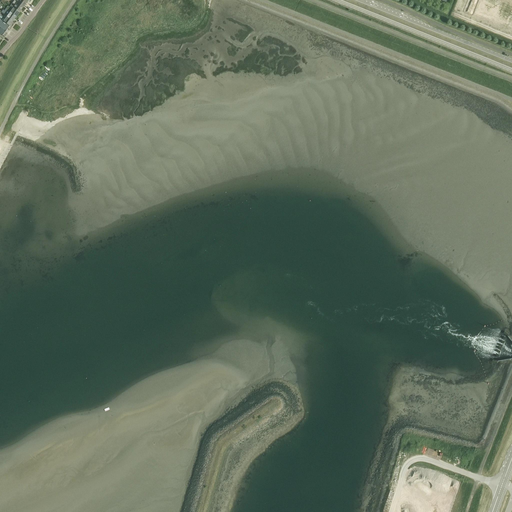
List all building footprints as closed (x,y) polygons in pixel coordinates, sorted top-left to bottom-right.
[(511,8),(511,0),(502,0),(502,1),(504,2),(503,5),(511,8)] [(20,11),(23,7),(16,2),(15,3),(16,3),(15,5),(12,3),(11,5),(13,7),(20,11)] [(16,16),(20,11),(13,7),(12,9),(8,6),(6,8),(10,11),(16,16)] [(13,21),(16,16),(10,11),(6,8),(4,11),(3,9),(1,12),(3,13),(7,16),(13,21)] [(10,25),(13,21),(7,16),(5,18),(0,14),(0,18),(10,25)] [(0,34),(2,36),(10,25),(0,18),(0,34)]
